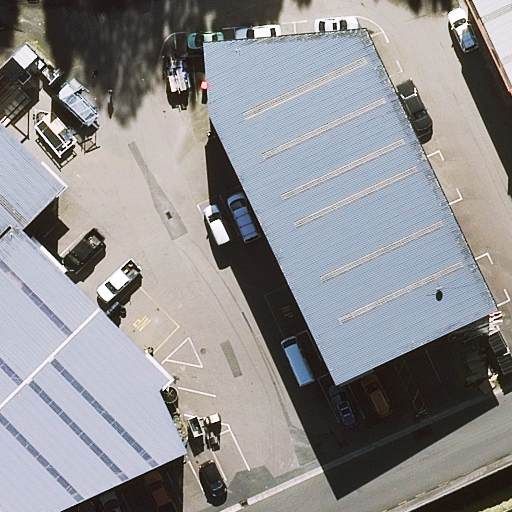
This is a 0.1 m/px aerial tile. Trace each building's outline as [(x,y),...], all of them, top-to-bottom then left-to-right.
[(511,284),(396,0),(262,0),(224,4),(215,59),(335,355),(511,284)] [(511,0),(502,0),(511,24),(511,0)] [(0,59),(0,232),(37,197),(87,148),(0,59)] [(37,197),(0,232),(0,393),(104,293),(118,279),(37,197)] [(104,293),(0,393),(0,480),(26,508),(192,425),(174,365),(104,293)]
